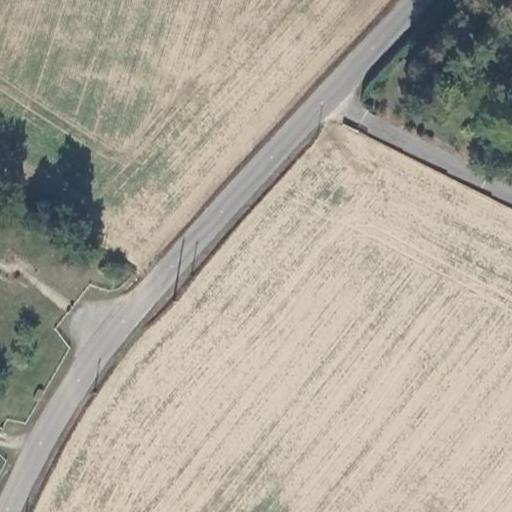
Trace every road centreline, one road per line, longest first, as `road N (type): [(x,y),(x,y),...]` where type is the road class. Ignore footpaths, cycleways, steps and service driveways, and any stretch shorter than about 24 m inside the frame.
road 1 (tertiary): [(6,511),(86,362),(412,0)]
road 2 (unknown): [(333,85),(386,132),(475,179),(511,187)]
